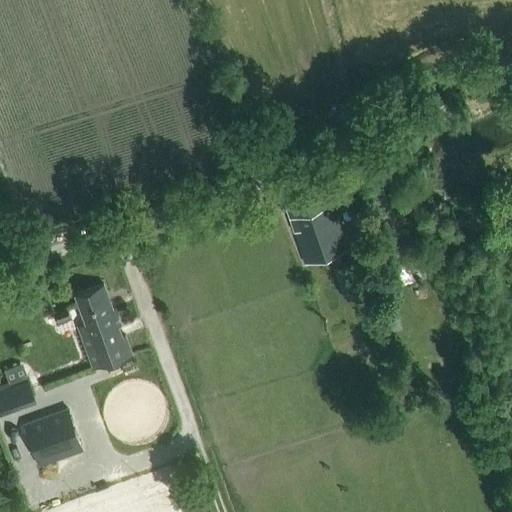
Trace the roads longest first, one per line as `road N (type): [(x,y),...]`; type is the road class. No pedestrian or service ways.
road 1 (unclassified): [(0,272),(254,179),(415,79),(471,61),(511,63)]
road 2 (track): [(114,227),(217,511)]
